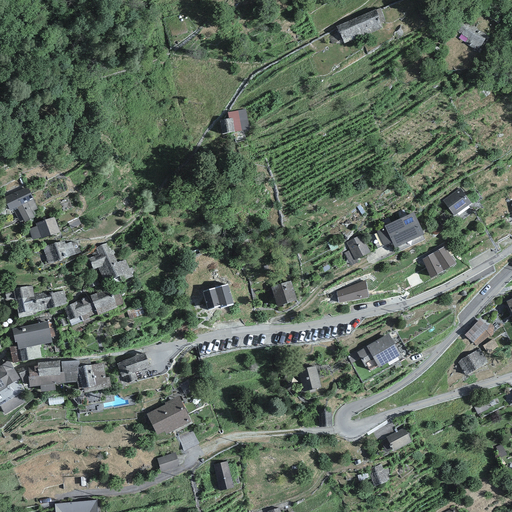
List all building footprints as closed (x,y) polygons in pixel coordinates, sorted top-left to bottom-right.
[(373,11),(335,27),(343,45),(381,29),(373,11)] [(479,48),(489,34),(461,16),(453,27),(469,37),(465,43),(475,49),(476,46),(479,48)] [(230,118),(220,120),(222,133),(248,129),(245,109),(229,112),(230,118)] [(462,188),(443,200),(453,215),(472,203),(462,188)] [(26,190),(3,201),(8,212),(14,209),(22,224),(34,218),(32,214),(35,213),(30,201),(31,201),(26,190)] [(413,212),(378,230),(384,243),(392,240),(398,252),(426,238),(413,212)] [(29,230),(33,241),(40,238),(41,241),(60,234),(54,217),(37,224),(38,226),(29,230)] [(361,235),(346,243),(350,250),(344,253),(351,266),(359,261),(357,258),(370,251),(361,235)] [(58,241),(43,247),(50,264),(80,252),(76,242),(58,241)] [(108,245),(98,250),(99,252),(90,256),(96,267),(98,266),(103,276),(108,274),(111,280),(119,276),(121,280),(132,275),(126,260),(117,264),(108,245)] [(86,279),(90,289),(99,286),(95,275),(86,279)] [(291,279),(270,285),(277,306),(297,300),(291,279)] [(204,291),(208,309),(220,306),(220,308),(233,305),(228,285),(204,291)] [(31,286),(13,290),(19,320),(61,309),(67,304),(65,291),(35,299),(31,286)] [(112,289),(65,309),(72,324),(82,320),(83,323),(90,320),(88,317),(124,302),(119,292),(114,295),(112,289)] [(65,315),(54,318),(57,329),(68,326),(65,315)] [(481,316),(466,332),(479,344),(494,328),(481,316)] [(47,320),(12,327),(15,339),(17,339),(18,344),(10,346),(14,362),(42,355),(39,342),(52,339),(47,320)] [(388,334),(355,351),(367,373),(400,357),(388,334)] [(479,352),(457,363),(464,378),(486,367),(479,352)] [(146,354),(113,364),(119,383),(152,373),(146,354)] [(73,363),(24,368),(25,388),(75,384),(73,363)] [(315,365),(298,369),(303,391),(321,387),(315,365)] [(102,366),(81,366),(81,389),(102,389),(102,366)] [(7,367),(0,369),(0,389),(14,382),(7,367)] [(23,391),(3,401),(7,410),(27,400),(23,391)] [(178,401),(146,415),(155,435),(187,421),(178,401)] [(318,410),(319,427),(332,427),(331,410),(318,410)] [(404,427),(386,436),(393,449),(411,439),(404,427)] [(156,458),(160,471),(179,465),(175,453),(156,458)] [(228,462),(211,465),(217,493),(234,489),(228,462)] [(367,469),(374,486),(389,481),(387,474),(391,473),(388,466),(382,468),(381,464),(367,469)] [(97,511),(97,499),(55,503),(56,511),(97,511)]
